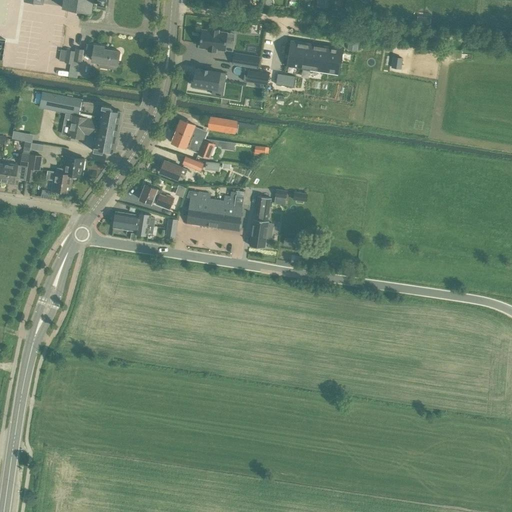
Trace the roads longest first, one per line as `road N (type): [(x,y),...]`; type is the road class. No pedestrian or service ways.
road 1 (unclassified): [(511,308),(79,232)]
road 2 (track): [(511,43),(172,4)]
road 3 (tertiary): [(3,511),(29,357),(79,232)]
road 4 (tertiary): [(86,218),(155,113),(172,0)]
